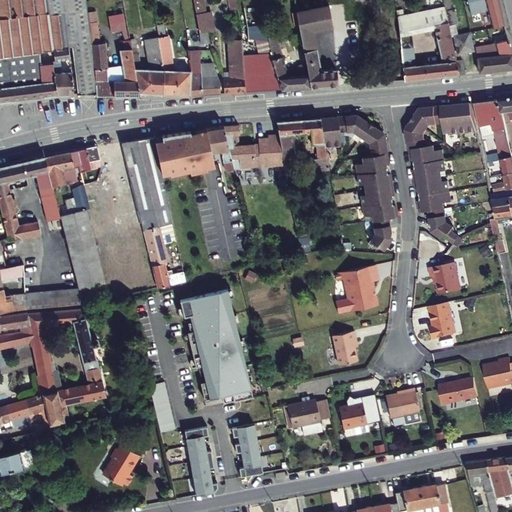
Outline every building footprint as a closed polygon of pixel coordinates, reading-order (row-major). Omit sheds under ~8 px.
[(0,0),(0,21),(44,15),(41,0),(0,0)] [(41,0),(44,15),(59,12),(63,12),(61,0),(41,0)] [(81,0),(61,0),(63,12),(68,48),(71,74),(73,96),(86,96),(91,96),(88,39),(81,0)] [(204,0),(193,0),(200,44),(210,43),(208,32),(214,31),(211,11),(206,12),(204,0)] [(483,0),(490,29),(494,28),(492,20),(500,18),(495,0),(483,0)] [(326,8),(295,13),(299,33),(301,46),(307,73),(310,88),(337,86),(336,70),(318,72),(310,34),(330,30),(326,8)] [(431,26),(444,23),(442,13),(441,9),(393,18),(396,36),(432,30),(431,26)] [(0,103),(20,100),(16,79),(15,79),(11,56),(35,53),(48,51),(64,49),(59,12),(44,15),(0,21),(0,103)] [(68,48),(63,12),(59,12),(64,49),(68,48)] [(451,12),(442,13),(444,23),(448,38),(451,38),(455,56),(471,53),(467,35),(453,37),(451,27),(454,27),(451,12)] [(124,13),(108,15),(110,32),(126,30),(124,13)] [(492,20),(494,28),(490,29),(489,29),(495,56),(473,61),(476,74),(511,69),(511,67),(500,18),(492,20)] [(448,38),(444,23),(431,26),(432,30),(439,64),(413,66),(412,66),(415,80),(456,77),(453,64),(448,38)] [(249,28),(250,40),(267,42),(267,39),(263,24),(249,28)] [(152,32),(154,44),(157,60),(158,68),(158,94),(186,95),(187,75),(186,72),(164,70),(164,63),(169,62),(162,31),(152,32)] [(299,33),(267,39),(267,42),(270,52),(279,87),(280,91),(310,89),(310,88),(307,73),(286,74),(281,58),(277,59),(275,51),(301,46),(299,33)] [(96,44),(95,38),(88,39),(91,96),(91,98),(107,97),(107,83),(106,70),(103,69),(100,43),(96,44)] [(129,60),(125,39),(112,41),(119,83),(116,83),(117,96),(135,96),(135,93),(129,60)] [(137,69),(135,59),(129,60),(135,93),(158,94),(158,68),(157,60),(154,44),(146,46),(150,62),(150,70),(137,69)] [(242,56),(241,44),(227,46),(229,79),(221,80),(222,94),(245,93),(244,89),(242,56)] [(185,59),(183,48),(172,50),(174,61),(185,59)] [(66,63),(64,49),(48,51),(50,63),(50,65),(66,63)] [(415,80),(412,66),(413,66),(410,49),(398,51),(403,82),(415,80)] [(242,56),(244,89),(279,87),(270,52),(269,52),(269,54),(242,56)] [(50,67),(50,65),(50,63),(36,65),(35,53),(11,56),(15,79),(16,79),(20,100),(55,95),(50,67)] [(462,76),(458,63),(453,64),(456,77),(462,76)] [(56,66),(50,67),(55,95),(70,96),(68,76),(58,77),(56,66)] [(195,78),(195,75),(187,75),(186,95),(199,94),(198,77),(195,78)] [(201,80),(201,77),(198,77),(199,94),(216,94),(214,79),(201,80)] [(107,97),(117,96),(116,83),(107,83),(107,97)] [(511,97),(495,100),(500,120),(500,123),(511,121),(511,97)] [(487,124),(500,120),(495,100),(470,102),(475,127),(487,124)] [(455,225),(446,220),(443,201),(450,199),(446,177),(440,178),(438,169),(444,168),(440,146),(432,147),(431,142),(421,145),(418,132),(426,122),(438,121),(439,132),(445,131),(446,134),(473,131),(467,103),(417,108),(403,127),(408,160),(411,159),(413,169),(410,169),(414,190),(417,190),(419,199),(416,200),(418,211),(428,209),(433,230),(447,239),(448,237),(455,242),(460,234),(453,229),(455,225)] [(391,238),(387,217),(397,215),(395,205),(392,206),(390,196),(393,195),(388,174),(385,174),(384,165),(387,164),(380,132),(352,113),(316,117),(321,141),(321,145),(338,143),(336,130),(348,128),(367,141),(370,157),(360,159),(361,164),(353,165),(357,186),(362,185),(364,195),(359,196),(363,217),(371,215),(375,235),(368,244),(380,252),(391,238)] [(321,141),(316,117),(298,118),(299,132),(308,132),(309,143),(312,142),(321,141)] [(298,118),(273,121),(275,134),(279,159),(280,160),(292,158),(287,133),(299,132),(298,118)] [(501,127),(500,123),(500,120),(487,124),(488,130),(501,127)] [(238,134),(237,124),(221,125),(230,163),(279,159),(275,134),(262,135),(263,138),(252,139),(253,144),(236,145),(235,134),(238,134)] [(218,157),(223,180),(233,177),(230,163),(221,125),(202,128),(202,129),(210,159),(218,157)] [(157,138),(150,139),(158,174),(166,172),(167,175),(187,169),(188,171),(203,168),(203,166),(211,164),(210,159),(202,129),(185,132),(185,129),(156,134),(157,138)] [(141,222),(156,286),(184,279),(182,271),(171,274),(168,264),(164,264),(154,222),(169,218),(158,174),(150,139),(149,135),(120,140),(128,173),(141,222)] [(105,144),(126,225),(141,222),(128,173),(127,174),(119,141),(105,144)] [(323,156),(321,145),(321,141),(312,142),(315,157),(323,156)] [(96,145),(83,146),(73,149),(77,165),(78,169),(89,166),(88,159),(99,157),(96,145)] [(72,165),(69,150),(46,155),(56,195),(61,194),(58,184),(64,183),(64,181),(74,179),(71,166),(72,165)] [(46,155),(0,166),(0,216),(6,241),(39,234),(36,221),(15,225),(5,180),(35,173),(46,218),(60,215),(59,207),(56,195),(46,155)] [(497,173),(511,170),(507,156),(494,159),(497,173)] [(502,189),(511,187),(511,175),(511,170),(497,173),(499,181),(488,183),(490,192),(502,189)] [(221,186),(226,206),(239,203),(234,183),(221,186)] [(67,211),(66,205),(59,207),(60,215),(67,240),(91,234),(85,208),(87,207),(82,185),(70,188),(72,196),(75,209),(67,211)] [(503,194),(507,212),(511,211),(511,195),(508,196),(506,191),(502,192),(503,194)] [(492,215),(507,212),(503,194),(499,195),(501,203),(490,205),(492,215)] [(75,209),(72,196),(64,198),(66,205),(67,211),(75,209)] [(115,228),(111,210),(103,212),(107,230),(115,228)] [(107,230),(103,212),(89,215),(93,233),(107,230)] [(492,220),(486,222),(493,250),(500,248),(497,236),(496,236),(492,220)] [(93,281),(102,279),(91,234),(67,240),(77,285),(85,283),(87,291),(95,289),(93,281)] [(13,253),(0,255),(0,265),(1,268),(29,262),(27,254),(14,257),(13,253)] [(449,253),(424,259),(426,267),(428,267),(431,266),(433,275),(435,285),(455,280),(449,253)] [(367,274),(373,273),(370,258),(329,267),(331,274),(337,272),(343,292),(331,295),(334,306),(335,307),(346,304),(347,305),(373,299),(371,289),(368,290),(366,284),(369,283),(367,274)] [(4,294),(2,287),(0,287),(0,310),(14,309),(11,293),(4,294)] [(11,293),(14,309),(81,301),(77,287),(11,293)] [(448,312),(443,292),(425,296),(430,316),(428,316),(431,326),(451,321),(449,312),(448,312)] [(202,363),(206,379),(201,380),(205,397),(222,393),(224,401),(253,394),(228,293),(182,304),(186,320),(192,319),(196,335),(189,336),(196,365),(202,363)] [(0,346),(32,339),(42,390),(45,404),(49,424),(66,420),(63,403),(102,392),(91,345),(93,345),(93,343),(93,341),(93,340),(93,339),(92,337),(91,336),(89,336),(82,306),(26,312),(29,327),(10,331),(0,333),(0,346)] [(26,312),(26,311),(0,315),(2,326),(20,324),(21,327),(10,329),(10,331),(29,327),(26,312)] [(348,333),(352,332),(350,322),(328,327),(335,358),(353,354),(350,340),(348,333)] [(511,370),(511,369),(511,353),(509,354),(507,349),(497,351),(498,356),(493,357),(490,357),(480,359),(485,378),(499,375),(499,377),(508,375),(507,373),(511,372),(511,370)] [(478,386),(473,367),(439,375),(444,394),(478,386)] [(163,380),(149,383),(160,431),(174,428),(163,380)] [(422,412),(420,403),(415,380),(407,382),(408,384),(398,386),(386,389),(391,410),(407,406),(408,413),(411,414),(422,412)] [(361,387),(352,389),(353,392),(353,395),(347,397),(338,399),(343,420),(367,414),(361,387)] [(34,415),(31,408),(45,404),(42,390),(23,396),(30,417),(34,415)] [(318,411),(328,409),(323,391),(313,393),(313,391),(286,398),(291,420),(300,418),(319,413),(318,411)] [(24,411),(27,418),(30,417),(23,396),(6,402),(11,415),(24,411)] [(0,426),(0,427),(0,425),(0,418),(11,415),(6,402),(0,404),(0,426)] [(319,413),(300,418),(302,425),(304,426),(321,422),(319,413)] [(233,434),(238,433),(239,441),(234,442),(236,450),(241,449),(243,465),(239,466),(240,474),(262,470),(253,422),(231,426),(233,434)] [(184,428),(196,494),(214,490),(218,485),(217,480),(212,481),(209,466),(214,465),(211,448),(206,449),(203,434),(208,433),(206,424),(184,428)] [(35,438),(51,434),(49,427),(33,430),(35,438)] [(102,471),(119,481),(120,479),(126,482),(132,472),(126,469),(128,466),(130,467),(139,452),(119,441),(117,446),(113,444),(109,452),(110,455),(111,455),(102,471)] [(29,445),(0,451),(0,469),(33,462),(29,445)] [(271,450),(273,458),(280,457),(278,449),(271,450)] [(509,467),(506,458),(486,461),(491,481),(495,494),(499,493),(497,485),(502,485),(499,475),(510,472),(509,467)] [(491,481),(486,461),(470,463),(475,479),(482,478),(483,483),(491,481)] [(435,484),(421,487),(424,509),(424,511),(447,511),(443,484),(436,485),(435,484)] [(404,490),(397,492),(399,504),(399,511),(402,511),(424,509),(421,487),(404,489),(404,490)]
